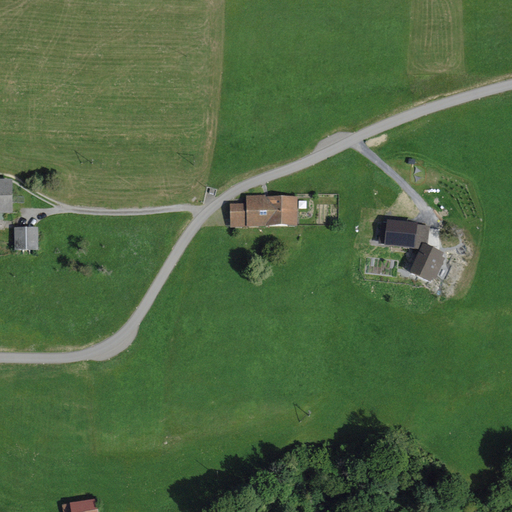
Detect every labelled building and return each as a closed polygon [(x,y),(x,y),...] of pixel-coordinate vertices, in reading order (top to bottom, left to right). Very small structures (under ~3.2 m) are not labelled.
[(0,214),(14,215),(12,180),(0,180),(0,214)] [(266,196),(246,196),(246,204),(246,227),(298,227),(298,197),(266,198),(266,196)] [(246,227),(246,204),(230,204),(231,228),(246,227)] [(418,226),(387,223),(386,226),(382,225),(379,246),(384,246),(384,250),(415,253),(418,226)] [(38,228),(15,228),(15,251),(39,250),(38,228)] [(424,248),(422,254),(419,253),(412,269),(434,278),(444,256),(424,248)] [(98,511),(96,501),(62,507),(62,511),(98,511)]
